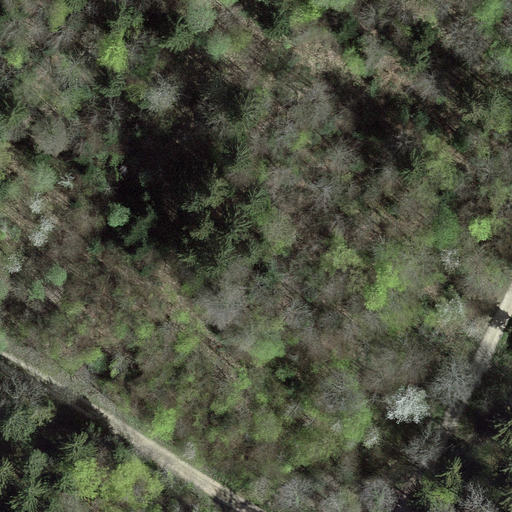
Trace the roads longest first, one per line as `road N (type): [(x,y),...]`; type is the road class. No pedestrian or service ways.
road 1 (track): [(253,511),(0,360)]
road 2 (track): [(409,511),(511,304)]
